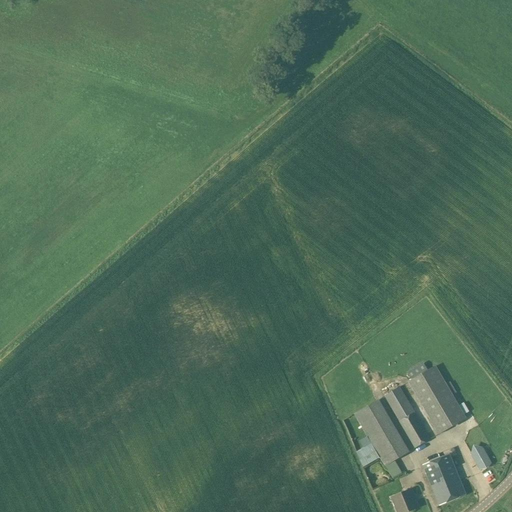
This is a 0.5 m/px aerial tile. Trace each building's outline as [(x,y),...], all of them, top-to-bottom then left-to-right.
[(466,419),(436,366),(408,382),(439,435),(466,419)] [(400,387),(383,397),(414,449),(431,440),(400,387)] [(402,473),(395,461),(410,453),(379,400),(354,415),(384,467),(386,467),(392,478),(402,473)] [(481,471),(493,465),(483,443),(470,450),(481,471)] [(450,455),(424,466),(441,505),(466,495),(450,455)] [(391,498),(397,511),(409,511),(419,508),(411,490),(391,498)]
